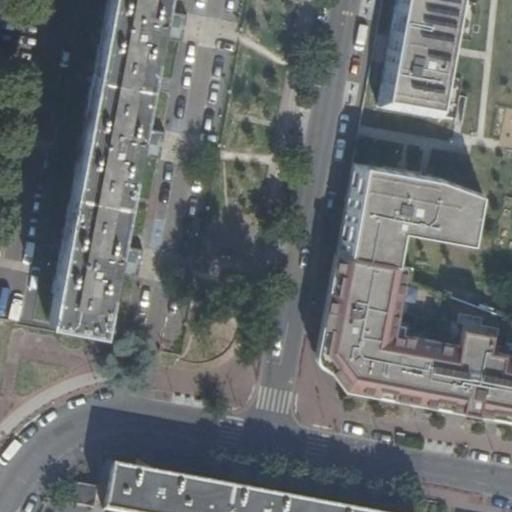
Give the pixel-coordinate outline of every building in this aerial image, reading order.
[(112,0),(54,317),(107,327),(117,269),(141,273),(143,266),(138,265),(140,252),(145,253),(146,246),(123,241),(139,151),(163,156),(165,148),(160,147),(162,134),(167,135),(169,128),(144,123),(161,33),(186,37),(187,31),(182,30),(184,17),(189,18),(191,11),(166,6),(167,0),(112,0)] [(402,0),(384,100),(448,112),(468,0),(402,0)] [(411,160),(428,161),(430,140),(413,139),(411,160)] [(357,157),(339,247),(402,261),(410,227),(455,237),(456,229),(480,234),(486,192),(445,174),(357,157)] [(456,229),(455,237),(479,242),(480,234),(456,229)] [(431,396),(511,412),(511,311),(415,276),(418,264),(402,261),(339,247),(321,346),(347,379),(424,395),(425,390),(432,392),(431,396)] [(377,511),(116,463),(108,507),(135,511),(377,511)] [(97,504),(101,484),(82,481),(78,501),(97,504)]
